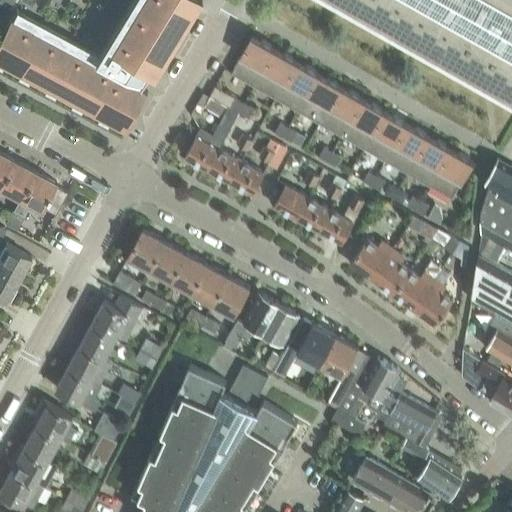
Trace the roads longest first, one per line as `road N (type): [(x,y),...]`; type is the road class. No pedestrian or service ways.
road 1 (residential): [(511,435),(373,319),(130,178)]
road 2 (residential): [(0,411),(130,178)]
road 3 (residential): [(130,178),(236,0)]
road 4 (residential): [(130,178),(0,107)]
